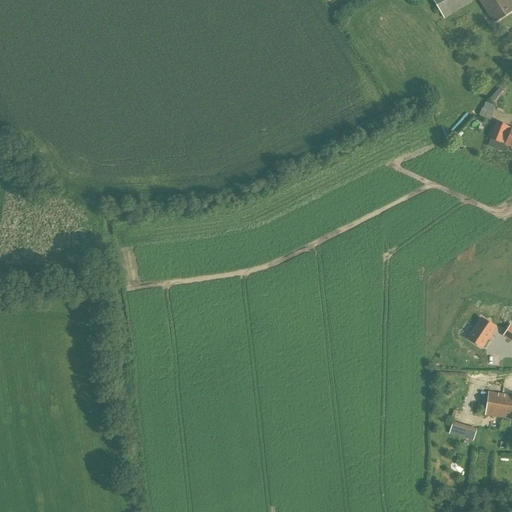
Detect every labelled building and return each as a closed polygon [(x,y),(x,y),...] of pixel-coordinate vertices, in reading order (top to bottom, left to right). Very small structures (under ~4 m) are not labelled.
[(472,1),(470,0),(432,0),(444,18),(472,1)] [(478,0),(494,23),(511,11),(511,2),(510,0),(478,0)] [(482,108),(481,108),(478,115),(490,120),(495,106),(485,102),(482,108)] [(511,147),(511,127),(496,121),(489,138),(501,142),(506,144),(506,145),(511,147)] [(481,319),(467,339),(481,349),(495,328),(481,319)] [(511,326),(510,325),(503,335),(511,340),(511,326)] [(489,392),(485,415),(508,418),(508,419),(511,419),(511,395),(489,392)] [(452,423),(449,435),(472,442),(475,430),(452,423)]
